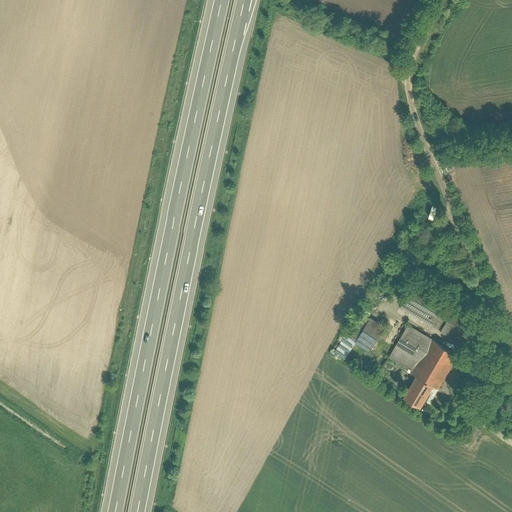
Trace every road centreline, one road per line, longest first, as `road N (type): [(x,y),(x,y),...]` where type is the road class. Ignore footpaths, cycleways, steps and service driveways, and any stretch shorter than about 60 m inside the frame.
road 1 (motorway): [(220,0),(115,511)]
road 2 (motorway): [(138,511),(242,0)]
road 3 (residential): [(444,0),(411,53),(407,92),(511,351)]
